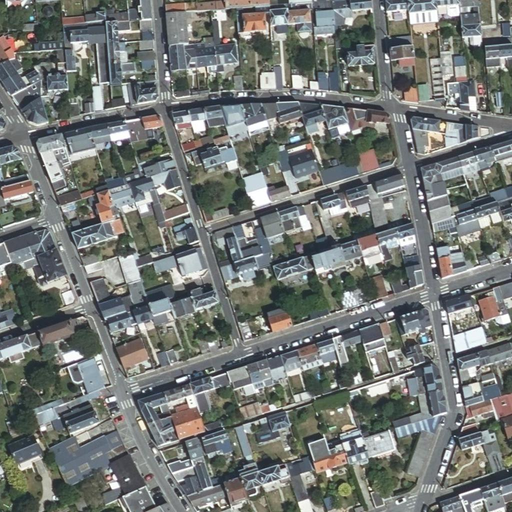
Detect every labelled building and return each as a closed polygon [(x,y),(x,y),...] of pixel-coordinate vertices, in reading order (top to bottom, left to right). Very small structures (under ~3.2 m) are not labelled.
[(152,21),(149,0),(139,0),(140,9),(138,9),(138,15),(131,15),(131,13),(128,13),(129,23),(140,22),(152,21)] [(255,8),(269,7),(268,2),(268,0),(224,0),(225,3),(215,4),(216,11),(255,8)] [(371,11),(370,0),(358,0),(346,1),(332,2),(334,26),(342,25),(341,8),(350,8),(351,12),(371,11)] [(409,11),(408,0),(385,0),(387,13),(409,11)] [(436,9),(435,0),(408,0),(409,11),(410,15),(436,13),(436,9)] [(435,0),(436,9),(459,7),(459,2),(458,0),(435,0)] [(477,0),(466,1),(467,9),(476,8),(478,8),(477,0)] [(466,1),(459,2),(459,7),(459,9),(467,9),(466,1)] [(334,26),(332,2),(312,4),(314,29),(334,28),(334,26)] [(215,3),(197,4),(197,8),(200,8),(200,13),(216,11),(215,4),(215,3)] [(182,14),(181,9),(181,5),(165,7),(166,15),(182,14)] [(300,13),(300,5),(289,6),(287,6),(288,26),(297,26),(310,25),(309,12),(300,13)] [(286,27),(288,26),(287,6),(277,6),(269,7),(269,15),(270,28),(276,27),(286,27)] [(237,17),(238,34),(267,32),(265,15),(269,15),(269,7),(255,8),(255,15),(237,17)] [(351,12),(350,8),(341,8),(342,25),(334,26),(334,28),(343,27),(343,18),(350,17),(349,12),(351,12)] [(467,9),(459,9),(460,17),(476,16),(476,8),(467,9)] [(128,13),(128,11),(125,11),(125,15),(105,17),(106,21),(106,25),(117,24),(129,23),(128,13)] [(191,19),(190,13),(182,14),(166,15),(169,48),(184,47),(188,46),(186,19),(191,19)] [(436,13),(410,15),(411,26),(437,24),(436,13)] [(83,24),(86,24),(85,16),(85,14),(81,19),(62,20),(63,27),(83,24)] [(106,21),(105,17),(105,15),(103,15),(85,16),(86,24),(88,24),(100,22),(106,21)] [(235,46),(220,48),(217,20),(212,20),(214,43),(215,50),(217,67),(217,73),(217,74),(223,73),(222,66),(237,64),(235,46)] [(152,21),(140,22),(140,32),(152,31),(152,21)] [(470,39),(481,38),(479,24),(461,21),(462,40),(470,39)] [(101,26),(100,22),(88,24),(88,31),(99,30),(98,26),(101,26)] [(118,44),(117,24),(106,25),(107,45),(118,44)] [(297,26),(297,33),(311,32),(310,25),(297,26)] [(334,28),(314,29),(314,37),(335,35),(334,28)] [(104,30),(99,30),(88,31),(88,33),(89,44),(89,45),(105,44),(104,30)] [(69,34),(63,35),(64,43),(64,46),(72,45),(89,44),(88,33),(84,33),(69,34)] [(153,41),(153,33),(142,34),(143,42),(153,41)] [(412,38),(389,40),(390,51),(413,49),(412,38)] [(482,48),(481,38),(470,39),(471,47),(473,49),(482,48)] [(374,47),(374,39),(360,40),(361,48),(374,47)] [(153,41),(143,42),(138,42),(139,50),(154,49),(153,41)] [(64,46),(64,43),(59,44),(37,46),(38,53),(57,51),(64,51),(64,46)] [(119,54),(118,44),(107,45),(109,66),(120,65),(119,54)] [(12,45),(1,53),(7,61),(9,64),(14,60),(9,55),(14,55),(12,45)] [(72,45),(64,46),(64,51),(65,63),(66,74),(76,73),(75,60),(73,60),(72,45)] [(194,46),(188,46),(184,47),(187,70),(197,69),(195,52),(194,46)] [(184,47),(169,48),(171,72),(187,70),(184,47)] [(374,47),(361,48),(356,49),(346,50),(348,69),(373,66),(372,59),(376,58),(374,47)] [(511,59),(511,55),(511,48),(497,49),(498,61),(502,60),(511,59)] [(415,68),(413,49),(390,51),(391,63),(398,62),(398,67),(400,67),(402,66),(405,65),(408,69),(415,68)] [(498,61),(497,49),(484,50),(485,62),(498,61)] [(217,67),(215,50),(205,51),(207,68),(217,67)] [(65,63),(64,51),(57,51),(58,64),(65,63)] [(207,68),(205,51),(195,52),(197,69),(207,68)] [(511,59),(502,60),(503,68),(511,66),(511,59)] [(7,61),(0,65),(0,81),(2,84),(17,74),(9,64),(7,61)] [(434,97),(444,96),(441,61),(431,62),(434,97)] [(498,61),(485,62),(486,70),(499,69),(498,61)] [(155,69),(155,62),(141,63),(142,70),(155,69)] [(66,74),(65,63),(58,64),(59,77),(67,76),(66,74)] [(135,64),(120,65),(109,66),(110,86),(122,86),(121,73),(136,72),(135,64)] [(21,78),(17,74),(2,84),(11,97),(39,79),(57,77),(57,75),(50,65),(40,66),(32,69),(33,72),(36,70),(36,73),(21,78)] [(275,91),(282,90),(280,68),(277,68),(277,65),(273,65),(274,74),(275,91)] [(467,83),(465,70),(461,70),(462,78),(457,79),(457,82),(454,82),(455,85),(467,83)] [(260,80),(261,91),(275,91),(274,74),(262,75),(262,80),(260,80)] [(318,92),(327,93),(327,80),(325,80),(325,75),(317,75),(317,84),(318,92)] [(57,77),(39,79),(41,100),(43,109),(45,109),(43,99),(49,99),(48,93),(68,92),(67,76),(59,77),(57,77)] [(242,92),(241,77),(233,78),(234,92),(242,92)] [(292,89),(301,90),(300,78),(296,77),(292,77),(292,89)] [(41,100),(39,79),(11,97),(21,113),(41,100)] [(338,79),(330,79),(331,93),(339,94),(338,79)] [(157,82),(150,83),(138,84),(138,87),(130,89),(132,107),(155,103),(158,99),(157,82)] [(467,83),(455,85),(446,86),(448,98),(445,109),(454,110),(453,94),(459,93),(461,111),(470,112),(467,83)] [(470,112),(476,113),(473,83),(467,83),(470,112)] [(426,87),(419,87),(421,103),(428,102),(426,87)] [(94,114),(102,112),(100,88),(92,89),(93,100),(94,114)] [(405,103),(418,105),(417,89),(404,90),(405,103)] [(36,128),(48,125),(43,109),(41,100),(21,113),(29,124),(36,128)] [(70,119),(79,117),(78,100),(71,100),(68,100),(70,119)] [(87,115),(94,114),(93,100),(85,100),(87,115)] [(278,119),(280,126),(281,125),(277,113),(281,112),(279,105),(272,106),(274,114),(265,117),(267,123),(278,119)] [(297,105),(279,105),(281,112),(277,113),(281,125),(290,122),(296,121),(302,119),(297,105)] [(297,105),(302,119),(306,130),(317,126),(326,123),(320,107),(310,106),(313,115),(309,117),(305,106),(297,105)] [(251,142),(261,139),(257,126),(267,123),(265,117),(261,106),(240,107),(247,129),(251,142)] [(274,114),(272,106),(261,106),(265,117),(274,114)] [(310,106),(305,106),(309,117),(313,115),(310,106)] [(247,129),(240,107),(220,108),(223,119),(226,127),(227,129),(247,129)] [(320,107),(326,123),(328,132),(347,126),(347,123),(342,110),(320,107)] [(223,119),(220,108),(204,110),(207,122),(223,119)] [(207,122),(204,110),(188,113),(192,124),(207,122)] [(385,115),(342,110),(347,123),(365,125),(375,127),(376,122),(389,124),(389,119),(385,115)] [(192,124),(188,113),(172,116),(175,127),(192,124)] [(159,117),(124,123),(128,134),(129,139),(136,137),(135,133),(145,131),(163,128),(159,117)] [(223,119),(207,122),(209,126),(210,129),(226,127),(223,119)] [(453,132),(453,125),(414,119),(410,122),(418,155),(425,157),(423,148),(420,136),(419,136),(419,133),(425,134),(444,137),(446,150),(458,146),(457,133),(453,132)] [(207,122),(192,124),(193,129),(195,135),(206,133),(204,127),(209,126),(207,122)] [(128,134),(124,123),(107,126),(110,137),(128,134)] [(347,126),(350,133),(364,128),(365,125),(347,123),(347,126)] [(480,129),(453,125),(453,132),(457,133),(458,146),(479,140),(480,129)] [(110,137),(107,126),(90,129),(93,140),(110,137)] [(317,126),(306,130),(308,136),(319,132),(317,126)] [(93,140),(90,129),(65,135),(69,149),(72,156),(96,151),(95,146),(93,140)] [(129,139),(131,144),(147,141),(145,131),(135,133),(136,137),(129,139)] [(428,147),(425,134),(419,133),(419,136),(420,136),(423,148),(428,147)] [(129,139),(128,134),(110,137),(112,142),(127,140),(129,139)] [(69,149),(65,135),(61,136),(66,149),(69,149)] [(66,149),(61,136),(39,141),(37,145),(39,155),(40,155),(54,152),(58,151),(61,159),(63,159),(65,164),(70,162),(68,157),(66,149)] [(112,142),(110,137),(93,140),(95,146),(112,142)] [(214,144),(212,137),(197,142),(199,149),(214,144)] [(199,149),(197,142),(182,146),(184,154),(199,149)] [(226,167),(237,163),(231,142),(225,144),(217,146),(218,149),(203,154),(203,156),(194,159),(196,168),(203,165),(205,170),(225,164),(226,167)] [(286,152),(277,155),(280,163),(283,174),(283,175),(292,172),(295,182),(320,175),(320,174),(311,144),(306,146),(308,153),(288,159),(286,152)] [(508,155),(505,145),(490,149),(493,159),(508,155)] [(203,154),(218,149),(217,146),(192,154),(194,159),(203,156),(203,154)] [(13,148),(0,151),(0,165),(0,167),(6,165),(21,162),(17,151),(13,148)] [(493,159),(490,149),(474,154),(477,165),(493,160),(493,159)] [(54,152),(40,155),(51,184),(63,180),(65,178),(61,170),(59,163),(54,152)] [(373,152),(357,157),(363,176),(378,171),(373,152)] [(277,154),(269,157),(270,161),(259,165),(260,169),(272,166),(280,163),(277,155),(277,154)] [(477,165),(474,154),(458,159),(461,170),(477,165)] [(495,164),(495,165),(510,161),(508,155),(493,159),(493,160),(495,164)] [(461,170),(458,159),(432,168),(435,182),(436,188),(442,186),(439,177),(461,170)] [(479,171),(493,167),(492,165),(495,164),(493,160),(477,165),(479,171)] [(176,170),(173,161),(139,172),(140,174),(142,181),(150,178),(176,170)] [(320,175),(324,188),(344,182),(340,168),(338,161),(332,163),(334,169),(320,174),(320,175)] [(280,163),(272,166),(276,176),(283,174),(280,163)] [(477,165),(461,170),(463,176),(479,172),(479,171),(477,165)] [(348,166),(340,168),(344,182),(353,179),(348,166)] [(435,182),(432,168),(420,171),(423,185),(435,182)] [(176,170),(150,178),(153,188),(164,184),(166,191),(181,186),(176,170)] [(292,172),(283,175),(287,185),(295,182),(292,172)] [(142,181),(140,174),(123,179),(126,186),(142,181)] [(30,183),(27,176),(15,179),(15,181),(5,184),(7,189),(30,183)] [(402,177),(374,185),(378,197),(379,199),(382,198),(382,195),(404,189),(402,177)] [(150,178),(142,181),(126,186),(125,187),(129,198),(142,194),(149,192),(154,190),(153,188),(150,178)] [(126,186),(123,179),(106,185),(107,187),(109,192),(125,187),(126,186)] [(63,180),(51,184),(54,191),(65,187),(63,180)] [(443,186),(442,186),(436,188),(435,182),(423,185),(431,226),(451,220),(449,213),(443,186)] [(33,194),(30,183),(7,189),(0,191),(0,203),(5,202),(4,202),(33,194)] [(378,197),(374,185),(366,188),(368,198),(368,199),(378,197)] [(108,192),(109,192),(107,187),(80,196),(82,200),(93,197),(108,192)] [(129,198),(125,187),(109,192),(108,192),(112,204),(129,198)] [(271,205),(267,191),(266,188),(259,190),(264,207),(271,205)] [(271,205),(291,198),(288,189),(276,192),(274,188),(267,191),(271,205)] [(368,198),(366,188),(346,194),(349,204),(368,198)] [(511,189),(502,193),(504,198),(505,202),(511,200),(511,189)] [(154,207),(159,206),(154,190),(149,192),(152,201),(153,203),(154,206),(154,207)] [(82,200),(80,196),(79,192),(65,196),(68,205),(73,203),(82,200)] [(112,204),(108,192),(93,197),(103,226),(119,221),(116,210),(114,211),(114,210),(112,204)] [(144,200),(135,203),(137,208),(150,204),(150,202),(152,201),(149,192),(142,194),(144,200)] [(252,210),(260,208),(255,192),(247,194),(252,210)] [(465,208),(471,206),(467,192),(461,194),(465,208)] [(488,200),(489,202),(504,198),(502,193),(487,197),(488,200)] [(142,194),(129,198),(130,203),(135,202),(135,203),(144,200),(142,194)] [(347,210),(343,195),(320,202),(323,213),(329,211),(340,208),(341,212),(347,210)] [(61,208),(68,205),(65,196),(57,199),(61,208)] [(378,197),(368,199),(370,205),(370,208),(383,205),(382,198),(379,199),(378,197)] [(130,203),(129,198),(112,204),(114,210),(135,203),(135,202),(130,203)] [(368,198),(349,204),(351,211),(370,205),(368,199),(368,198)] [(497,205),(505,202),(504,198),(489,202),(490,207),(497,205)] [(490,207),(489,202),(488,200),(471,206),(473,213),(475,212),(490,207)] [(511,221),(511,200),(505,202),(497,205),(499,211),(511,207),(511,209),(511,210),(500,214),(503,223),(503,224),(511,221)] [(76,210),(73,203),(68,205),(61,208),(63,214),(76,210)] [(376,237),(389,233),(383,205),(370,208),(375,231),(376,237)] [(499,211),(497,205),(490,207),(475,212),(478,221),(479,224),(482,223),(482,220),(490,218),(493,226),(503,223),(500,214),(499,211)] [(154,207),(154,206),(153,207),(161,231),(162,230),(154,207)] [(164,222),(162,216),(162,214),(159,206),(154,207),(162,230),(166,229),(164,222)] [(162,214),(162,216),(188,208),(187,206),(162,214)] [(473,213),(471,206),(465,208),(449,213),(451,220),(453,219),(473,213)] [(190,214),(188,208),(162,216),(164,222),(178,217),(183,216),(190,214)] [(206,225),(228,218),(227,212),(213,217),(210,208),(202,210),(206,225)] [(306,222),(302,208),(278,215),(284,235),(302,230),(302,233),(310,231),(308,224),(306,222)] [(329,211),(331,219),(348,214),(347,210),(341,212),(340,208),(329,211)] [(0,223),(2,230),(17,225),(13,212),(0,216),(0,223)] [(478,221),(475,212),(473,213),(453,219),(457,233),(457,236),(463,234),(461,226),(478,221)] [(199,242),(190,214),(183,216),(185,222),(186,225),(173,229),(177,242),(187,239),(189,246),(199,242)] [(284,235),(278,215),(258,221),(264,239),(264,241),(267,240),(284,235)] [(327,241),(335,239),(327,216),(320,218),(326,239),(327,241)] [(479,224),(480,230),(493,226),(490,218),(482,220),(482,223),(479,224)] [(457,233),(453,219),(451,220),(431,226),(433,235),(449,230),(450,235),(457,233)] [(119,221),(103,226),(98,227),(79,232),(71,234),(77,250),(115,239),(114,238),(124,234),(119,221)] [(457,236),(458,238),(481,231),(480,230),(479,224),(478,221),(461,226),(463,234),(457,236)] [(77,227),(79,232),(98,227),(96,222),(77,227)] [(413,237),(411,226),(395,231),(398,242),(413,237)] [(245,239),(241,227),(232,229),(236,241),(245,239)] [(226,245),(233,265),(243,262),(240,255),(236,241),(232,229),(214,235),(216,242),(218,248),(226,245)] [(45,231),(5,245),(11,265),(13,269),(31,261),(57,251),(50,233),(45,231)] [(361,241),(376,237),(375,231),(360,237),(361,241)] [(398,242),(395,231),(389,233),(376,237),(380,247),(381,251),(385,264),(391,262),(389,257),(387,249),(386,246),(398,242)] [(457,236),(457,233),(450,235),(445,237),(446,243),(455,241),(456,242),(459,242),(458,238),(457,236)] [(380,247),(376,237),(361,241),(358,243),(361,253),(380,247)] [(400,249),(415,244),(413,237),(398,242),(399,246),(400,249)] [(245,239),(236,241),(240,255),(259,249),(256,242),(247,245),(245,239)] [(264,239),(256,242),(259,249),(266,247),(269,254),(269,255),(272,255),(267,240),(264,241),(264,239)] [(327,241),(326,239),(318,242),(321,254),(325,253),(330,251),(328,246),(327,241)] [(330,251),(339,248),(337,243),(328,246),(330,251)] [(361,253),(358,243),(340,248),(343,259),(361,253)] [(505,260),(511,258),(511,252),(509,244),(501,247),(505,260)] [(11,265),(5,245),(0,246),(0,271),(4,270),(3,268),(11,265)] [(266,247),(259,249),(261,257),(269,254),(266,247)] [(381,251),(380,247),(361,253),(362,257),(381,251)] [(343,259),(340,248),(339,248),(330,251),(325,253),(330,267),(344,263),(343,259)] [(204,258),(201,249),(175,257),(178,266),(204,258)] [(261,257),(259,249),(240,255),(243,262),(261,257)] [(442,280),(453,277),(449,257),(448,252),(447,249),(437,252),(442,280)] [(66,277),(57,251),(31,261),(34,268),(38,281),(40,286),(42,288),(48,286),(48,284),(66,277)] [(133,258),(132,257),(130,251),(112,257),(115,264),(133,258)] [(84,267),(99,261),(100,261),(97,253),(80,257),(84,267)] [(330,267),(325,253),(321,254),(311,257),(317,275),(319,275),(321,282),(333,279),(331,273),(330,267)] [(361,253),(343,259),(344,263),(344,264),(354,261),(354,264),(358,263),(357,260),(362,258),(362,257),(361,253)] [(453,277),(467,272),(464,261),(462,253),(455,255),(449,257),(453,277)] [(251,272),(272,266),(269,255),(269,254),(261,257),(243,262),(233,265),(231,266),(228,267),(223,268),(220,269),(223,279),(237,275),(237,276),(243,275),(251,272)] [(491,265),(501,262),(498,255),(496,254),(488,257),(491,265)] [(136,268),(153,263),(150,255),(138,259),(137,256),(132,257),(133,258),(135,265),(136,268)] [(403,261),(404,266),(418,262),(417,257),(403,261)] [(488,257),(478,260),(481,268),(491,265),(488,257)] [(117,271),(135,265),(133,258),(115,264),(117,271)] [(204,258),(178,266),(182,278),(208,270),(204,258)] [(307,272),(303,259),(273,269),(277,281),(307,272)] [(467,272),(473,270),(470,260),(464,261),(467,272)] [(34,268),(31,261),(13,269),(15,275),(34,268)] [(101,268),(99,261),(84,267),(87,274),(101,268)] [(419,267),(418,262),(404,266),(405,270),(419,267)] [(330,267),(331,273),(346,268),(344,264),(344,263),(330,267)] [(137,272),(136,268),(135,265),(117,271),(120,278),(137,272)] [(423,286),(419,267),(405,270),(409,285),(410,290),(423,286)] [(140,279),(137,272),(120,278),(122,285),(140,279)] [(382,276),(369,279),(376,301),(388,297),(382,276)] [(133,311),(149,305),(145,295),(140,279),(122,285),(126,297),(112,302),(107,304),(98,281),(91,284),(105,322),(133,311)] [(98,281),(107,304),(112,302),(103,279),(98,281)] [(395,295),(405,292),(404,286),(398,288),(395,279),(390,280),(395,295)] [(171,287),(145,295),(149,305),(149,306),(168,301),(174,299),(171,287)] [(503,301),(499,288),(493,290),(497,303),(503,301)] [(358,307),(366,304),(362,289),(354,292),(358,307)] [(202,298),(199,290),(190,293),(191,296),(196,311),(218,304),(215,293),(202,298)] [(62,295),(66,308),(74,306),(76,301),(72,291),(62,295)] [(354,292),(339,296),(344,311),(358,307),(354,292)] [(487,300),(478,303),(485,323),(494,320),(501,318),(500,316),(501,316),(501,315),(500,315),(493,294),(488,295),(489,299),(487,300)] [(196,311),(191,296),(177,300),(178,302),(170,305),(171,310),(174,319),(196,312),(196,311)] [(474,307),(471,297),(447,305),(449,315),(474,307)] [(170,305),(168,301),(149,306),(153,316),(171,310),(170,305)] [(318,319),(329,316),(325,303),(317,306),(319,314),(316,315),(318,319)] [(153,316),(149,306),(149,305),(133,311),(138,323),(138,324),(153,318),(153,316)] [(153,318),(156,325),(171,320),(172,322),(175,321),(174,319),(171,310),(153,316),(153,318)] [(240,310),(234,312),(237,323),(243,321),(240,310)] [(138,323),(133,311),(105,322),(110,334),(138,323)] [(425,312),(415,315),(420,332),(421,335),(421,336),(423,337),(424,336),(425,335),(425,333),(425,331),(427,330),(431,329),(428,313),(425,312)] [(503,327),(510,324),(507,313),(501,315),(501,316),(500,316),(501,318),(494,320),(496,325),(499,326),(503,327)] [(290,320),(288,314),(269,320),(273,333),(292,327),(290,320)] [(420,332),(415,315),(395,321),(401,338),(420,332)] [(292,327),(301,324),(299,317),(290,320),(292,327)] [(0,330),(9,328),(6,318),(2,320),(0,320),(0,330)] [(77,321),(38,334),(43,346),(43,347),(82,334),(77,321)] [(252,340),(246,321),(237,324),(243,343),(252,340)] [(379,326),(382,339),(390,337),(386,324),(379,326)] [(382,339),(379,326),(359,332),(363,343),(364,347),(383,341),(382,339)] [(363,343),(359,332),(340,339),(343,349),(363,343)] [(43,346),(38,334),(0,346),(0,360),(9,357),(11,363),(24,359),(22,353),(43,346)] [(456,354),(476,348),(474,342),(467,344),(465,336),(453,340),(456,354)] [(202,356),(210,353),(205,341),(205,338),(197,341),(202,356)] [(210,353),(218,351),(214,338),(205,341),(210,353)] [(343,349),(340,339),(332,341),(335,352),(339,364),(347,362),(343,349)] [(116,350),(124,370),(130,367),(135,366),(148,360),(140,341),(116,350)] [(335,352),(332,341),(316,346),(321,362),(328,360),(326,355),(335,352)] [(511,353),(509,345),(486,352),(490,365),(511,358),(511,353)] [(321,362),(316,346),(297,352),(301,364),(302,368),(304,373),(323,367),(321,362)] [(415,367),(424,364),(418,347),(409,350),(410,353),(406,354),(407,359),(412,358),(415,367)] [(168,360),(166,353),(164,349),(155,353),(158,363),(159,363),(168,360)] [(170,366),(178,363),(173,351),(166,353),(168,360),(170,366)] [(301,364),(297,352),(280,358),(283,370),(301,364)] [(392,370),(393,374),(400,372),(393,352),(387,354),(392,370)] [(490,365),(486,352),(477,355),(481,368),(490,365)] [(478,386),(477,384),(476,380),(477,375),(481,368),(477,355),(457,361),(462,390),(470,388),(478,386)] [(283,370),(280,358),(266,362),(272,380),(273,383),(286,379),(285,374),(283,370)] [(93,361),(92,359),(67,369),(72,381),(79,385),(84,384),(78,367),(93,361)] [(161,369),(170,366),(168,360),(159,363),(161,369)] [(100,392),(104,391),(93,361),(78,367),(84,384),(89,396),(100,392)] [(272,380),(266,362),(257,365),(263,383),(272,380)] [(283,370),(285,374),(302,368),(301,364),(283,370)] [(263,383),(257,365),(247,368),(250,379),(253,386),(263,383)] [(409,380),(415,379),(420,396),(422,396),(428,394),(442,392),(439,371),(434,366),(403,376),(405,382),(409,380)] [(250,379),(247,368),(227,374),(230,385),(250,379)] [(379,372),(372,374),(374,380),(381,378),(379,372)] [(230,385),(227,374),(216,378),(219,389),(220,392),(232,389),(230,385)] [(355,386),(362,384),(360,377),(353,379),(355,386)] [(219,389),(216,378),(210,379),(214,391),(219,389)] [(347,389),(355,386),(353,379),(352,378),(350,378),(351,381),(345,383),(347,389)] [(214,391),(210,379),(189,386),(193,397),(205,394),(214,391)] [(250,379),(230,385),(232,389),(233,392),(240,390),(242,396),(246,398),(255,395),(253,386),(250,379)] [(409,380),(411,397),(420,396),(415,379),(409,380)] [(499,379),(495,380),(497,386),(498,390),(500,398),(504,396),(499,379)] [(263,383),(264,389),(274,386),(273,383),(272,380),(263,383)] [(480,385),(482,391),(488,389),(497,386),(495,380),(480,385)] [(193,397),(189,386),(163,394),(167,406),(186,400),(193,397)] [(472,396),(470,388),(462,390),(466,408),(483,403),(480,394),(472,396)] [(491,400),(500,398),(498,390),(489,393),(488,393),(491,401),(491,400)] [(89,396),(76,401),(68,405),(70,408),(101,396),(100,392),(89,396)] [(295,398),(297,404),(299,404),(298,399),(310,395),(309,392),(295,398)] [(447,415),(442,392),(428,394),(433,419),(441,416),(447,415)] [(502,423),(511,419),(511,393),(504,396),(500,398),(491,400),(499,424),(502,423)] [(167,406),(163,394),(137,402),(141,414),(143,418),(147,425),(159,421),(158,417),(155,409),(167,406)] [(205,394),(193,397),(197,409),(199,416),(211,412),(205,394)] [(433,419),(428,394),(422,396),(425,415),(426,421),(429,420),(433,419)] [(299,404),(312,400),(310,395),(298,399),(299,404)] [(75,397),(62,401),(64,406),(68,405),(76,401),(75,397)] [(197,409),(193,397),(186,400),(188,406),(190,411),(197,409)] [(62,401),(62,400),(42,407),(47,423),(55,421),(67,416),(64,406),(62,401)] [(494,412),(491,401),(483,403),(466,408),(467,415),(465,420),(484,415),(486,420),(495,417),(494,412)] [(268,408),(270,413),(281,409),(279,404),(268,408)] [(68,405),(64,406),(67,416),(55,421),(58,430),(66,427),(69,436),(98,425),(91,407),(72,415),(70,408),(68,405)] [(169,412),(167,406),(155,409),(158,417),(169,413),(169,412)] [(178,441),(204,433),(203,428),(199,416),(197,409),(190,411),(188,406),(169,412),(169,413),(175,432),(178,441)] [(242,422),(261,416),(260,410),(259,409),(240,415),(242,422)] [(159,421),(147,425),(158,448),(176,442),(171,434),(175,432),(169,413),(158,417),(159,421)] [(290,428),(285,413),(259,421),(262,433),(271,431),(271,433),(290,428)] [(426,421),(425,415),(392,426),(394,431),(426,421)] [(434,436),(441,416),(433,419),(429,420),(426,421),(394,431),(397,440),(422,432),(434,436)] [(511,419),(502,423),(504,429),(508,441),(511,439),(511,419)] [(129,456),(112,420),(49,451),(67,488),(109,466),(129,456)] [(11,437),(18,434),(17,431),(14,422),(7,424),(11,437)] [(204,433),(223,427),(221,422),(203,428),(204,433)] [(252,432),(250,424),(243,426),(245,434),(252,432)] [(463,429),(459,441),(476,436),(474,426),(468,428),(463,429)] [(476,436),(459,441),(461,451),(483,445),(486,458),(500,455),(494,431),(476,436)] [(419,478),(434,436),(422,432),(407,474),(419,478)] [(226,441),(223,433),(201,440),(203,448),(226,441)] [(395,452),(389,433),(363,441),(369,460),(395,452)] [(326,445),(328,452),(343,448),(363,441),(360,434),(326,445)] [(8,446),(16,467),(42,457),(34,436),(8,446)] [(246,438),(240,440),(248,467),(255,465),(246,438)] [(204,465),(196,441),(185,445),(193,468),(204,465)] [(226,441),(203,448),(206,456),(214,454),(215,458),(229,453),(226,441)] [(369,460),(363,441),(343,448),(348,465),(349,467),(360,463),(361,467),(368,465),(367,461),(369,460)] [(308,447),(312,457),(328,452),(326,445),(325,442),(308,447)] [(348,465),(343,448),(328,452),(312,457),(317,474),(348,465)] [(300,461),(309,458),(307,450),(298,453),(300,461)] [(491,475),(505,471),(500,455),(486,458),(491,475)] [(134,467),(129,456),(109,466),(123,493),(104,501),(106,506),(122,500),(146,488),(135,467),(134,467)] [(313,470),(309,458),(300,461),(285,466),(289,479),(300,476),(306,474),(306,473),(313,470)] [(172,475),(183,472),(179,462),(167,466),(172,475)] [(212,489),(204,465),(193,468),(183,472),(172,475),(177,484),(190,479),(198,477),(200,485),(193,487),(182,491),(186,497),(212,489)] [(240,480),(258,474),(255,465),(248,467),(246,468),(247,470),(237,473),(240,480)] [(289,479),(285,466),(258,474),(262,488),(280,482),(281,487),(290,484),(289,479)] [(262,488),(258,474),(240,480),(246,500),(247,503),(265,497),(262,488)] [(300,476),(289,479),(290,484),(297,505),(308,501),(300,476)] [(190,479),(193,487),(200,485),(198,477),(190,479)] [(246,500),(240,480),(223,486),(226,497),(229,506),(246,500)] [(511,480),(498,485),(505,506),(511,503),(511,480)] [(505,506),(498,485),(480,491),(484,503),(487,511),(499,511),(506,510),(505,506)] [(226,497),(223,486),(212,489),(186,497),(192,507),(226,497)] [(151,511),(156,510),(146,488),(122,500),(128,511),(151,511)] [(383,502),(391,499),(387,488),(379,490),(379,491),(383,502)] [(385,507),(383,502),(379,491),(370,494),(375,510),(385,507)] [(484,503),(480,491),(459,498),(464,511),(471,511),(470,507),(484,503)] [(464,511),(459,498),(439,505),(441,511),(464,511)] [(81,499),(74,503),(77,511),(81,511),(86,510),(81,499)] [(323,501),(326,511),(333,511),(335,511),(331,499),(323,501)] [(247,503),(246,500),(229,506),(230,509),(231,511),(248,505),(247,503)] [(311,511),(308,501),(297,505),(299,511),(311,511)]
